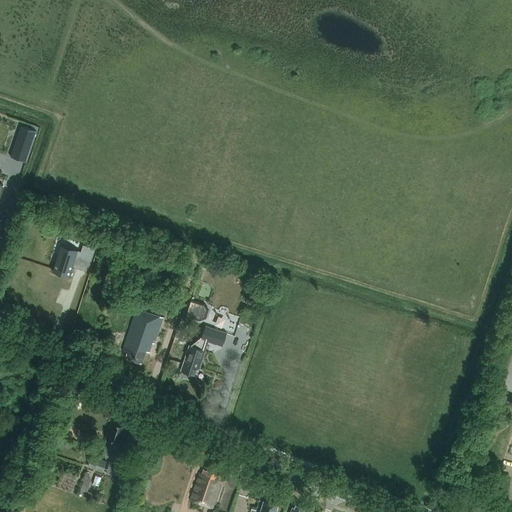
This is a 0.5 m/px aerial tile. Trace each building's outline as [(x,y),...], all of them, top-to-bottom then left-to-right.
[(21,126),(11,156),(26,161),(36,131),(21,126)] [(80,243),(78,250),(91,254),(93,247),(80,243)] [(58,244),(50,271),(67,276),(75,249),(58,244)] [(107,286),(105,293),(111,295),(114,288),(107,286)] [(191,299),(186,315),(192,316),(191,318),(199,321),(206,318),(209,309),(205,303),(191,299)] [(163,317),(136,309),(122,351),(128,352),(126,357),(142,362),(146,351),(149,352),(152,343),(154,344),(163,317)] [(189,325),(191,318),(192,316),(186,315),(184,323),(189,325)] [(207,340),(223,346),(227,333),(206,326),(201,339),(202,339),(198,348),(190,345),(181,371),(195,375),(197,368),(199,369),(205,350),(204,350),(207,340)] [(511,354),(502,385),(511,388),(511,354)] [(114,440),(120,442),(126,425),(113,421),(109,432),(108,431),(106,437),(107,438),(105,445),(111,448),(114,440)] [(104,471),(107,461),(92,456),(89,467),(104,471)] [(112,473),(115,464),(109,462),(106,471),(112,473)] [(218,489),(221,481),(219,480),(221,474),(216,473),(218,468),(210,465),(208,471),(204,469),(202,474),(200,473),(191,500),(212,507),(218,489)] [(80,493),(95,497),(97,493),(88,491),(90,486),(83,484),(80,493)] [(275,511),(278,506),(275,505),(276,503),(272,501),(267,501),(267,502),(264,501),(260,511),(275,511)]
